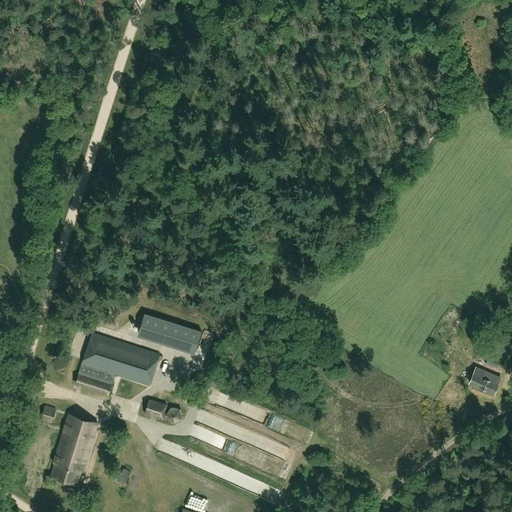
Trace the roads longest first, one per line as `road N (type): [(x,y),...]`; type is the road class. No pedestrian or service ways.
road 1 (track): [(0,435),(141,0)]
road 2 (track): [(511,409),(469,430),(372,511)]
